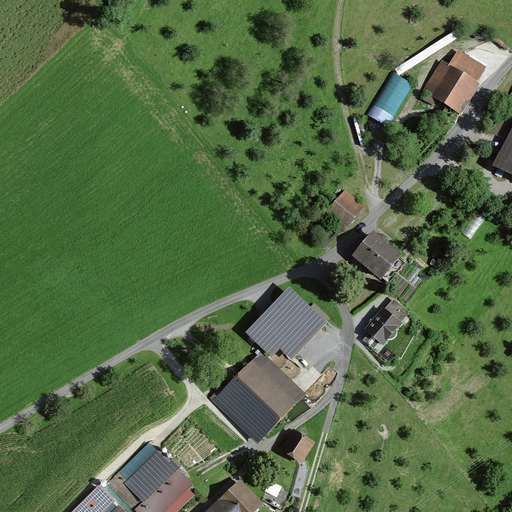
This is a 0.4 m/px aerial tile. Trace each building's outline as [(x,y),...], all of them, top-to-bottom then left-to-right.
[(439,66),(423,91),(457,112),(484,69),(457,52),(446,70),(439,66)] [(415,83),(397,72),(371,115),(389,126),(415,83)] [(511,94),(492,133),(505,140),(491,166),(511,176),(511,94)] [(344,192),(327,213),(346,229),(363,208),(344,192)] [(368,234),(350,255),(376,278),(395,257),(368,234)] [(292,301),(269,325),(286,343),(310,319),(292,301)] [(401,316),(386,304),(363,333),(378,345),(401,316)] [(257,353),(214,397),(257,439),(300,395),(257,353)] [(309,447),(290,435),(278,453),(298,465),(309,447)] [(118,474),(105,487),(130,511),(169,511),(186,496),(180,489),(187,483),(157,453),(127,483),(118,474)] [(257,511),(261,508),(240,486),(221,503),(228,511),(257,511)] [(117,511),(95,490),(72,511),(117,511)]
